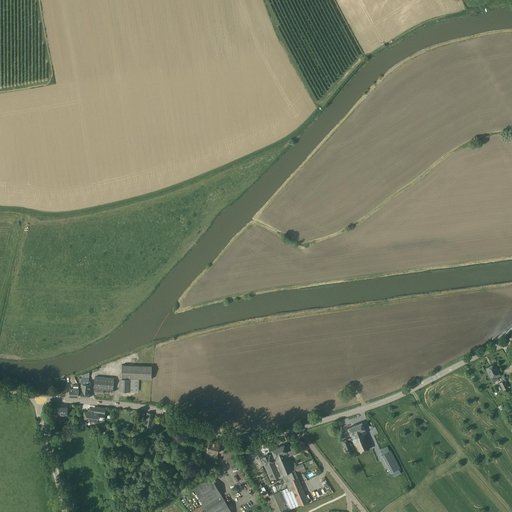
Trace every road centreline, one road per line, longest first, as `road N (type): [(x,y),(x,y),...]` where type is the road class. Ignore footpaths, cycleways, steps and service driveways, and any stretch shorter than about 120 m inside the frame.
road 1 (tertiary): [(39,398),(160,410),(242,438),(299,428)]
road 2 (tertiary): [(299,428),(394,398),(511,340)]
